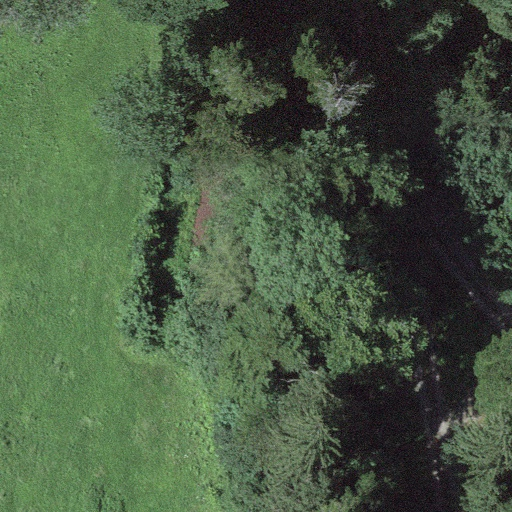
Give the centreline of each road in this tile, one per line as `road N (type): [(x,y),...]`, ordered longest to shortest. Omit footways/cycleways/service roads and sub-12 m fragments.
road 1 (track): [(511,378),(425,290),(363,0)]
road 2 (track): [(468,511),(425,290)]
